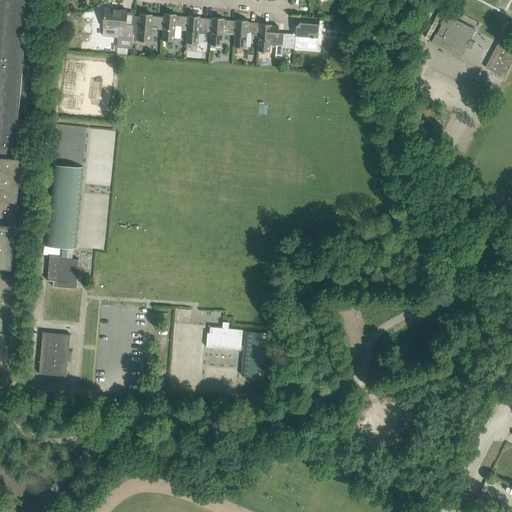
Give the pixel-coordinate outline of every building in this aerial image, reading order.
[(0,0),(0,266),(12,267),(21,158),(6,156),(7,146),(16,147),(20,99),(26,99),(28,80),(22,74),(28,0),(0,0)] [(104,27),(103,36),(119,37),(118,47),(128,48),(132,48),(132,42),(132,40),(134,27),(126,23),(127,12),(127,10),(105,8),(103,27),(104,27)] [(132,40),(132,42),(137,42),(137,40),(150,41),(151,30),(151,26),(158,26),(157,29),(163,30),(164,30),(165,16),(165,17),(152,15),(152,14),(141,13),(141,16),(140,27),(134,27),(132,40)] [(181,29),(187,29),(188,29),(189,16),(176,15),(176,14),(165,13),(165,16),(164,30),(163,30),(162,45),(166,45),(166,40),(174,41),(175,25),(182,26),(181,29)] [(470,40),(475,30),(475,29),(454,18),(454,17),(446,13),(441,24),(442,24),(437,33),(436,33),(431,42),(439,46),(439,45),(461,56),(466,47),(470,49),(474,42),(470,40)] [(213,18),(200,17),(200,16),(189,15),(189,16),(188,29),(187,29),(186,47),(191,47),(191,42),(198,43),(198,33),(206,34),(206,31),(211,32),(212,32),(213,18)] [(283,46),(282,47),(295,48),(295,47),(295,45),(308,46),(308,41),(318,42),(318,36),(320,18),(300,16),(300,23),(296,25),(296,27),(293,27),(293,34),(284,33),(283,46)] [(229,33),(235,34),(236,34),(237,20),(237,21),(224,19),(224,18),(213,17),(213,18),(212,32),(211,32),(210,50),(216,51),(216,45),(221,45),(223,29),(229,30),(229,33)] [(350,19),(334,18),(333,28),(349,29),(350,19)] [(260,36),(261,23),(248,21),(248,20),(237,19),(237,20),(236,34),(235,34),(234,46),(245,47),(247,31),(253,32),(253,35),(259,36),(260,36)] [(278,33),(279,26),(271,26),(272,24),(261,23),(260,36),(259,36),(258,50),(271,51),(271,45),(271,42),(277,43),(278,33)] [(511,62),(511,45),(500,39),(485,67),(504,77),(511,62)] [(281,66),(282,47),(283,46),(276,46),(274,66),(281,66)] [(63,247),(62,256),(62,258),(67,259),(67,258),(68,248),(75,249),(83,167),(53,164),(45,246),(63,247)] [(47,279),(47,280),(53,281),(53,285),(53,286),(71,288),(71,287),(71,282),(77,282),(78,270),(79,265),(79,259),(72,259),(67,258),(67,259),(62,258),(62,256),(50,255),(48,279),(47,279)] [(42,288),(43,280),(34,279),(33,288),(42,288)] [(229,328),(229,322),(223,321),(222,327),(210,326),(210,332),(207,332),(206,347),(241,350),(243,329),(229,328)] [(245,330),(241,375),(265,377),(269,332),(245,330)] [(43,332),(39,373),(67,376),(68,360),(72,360),(72,351),(69,351),(71,334),(43,332)] [(482,499),(477,497),(473,504),(478,506),(482,499)]
